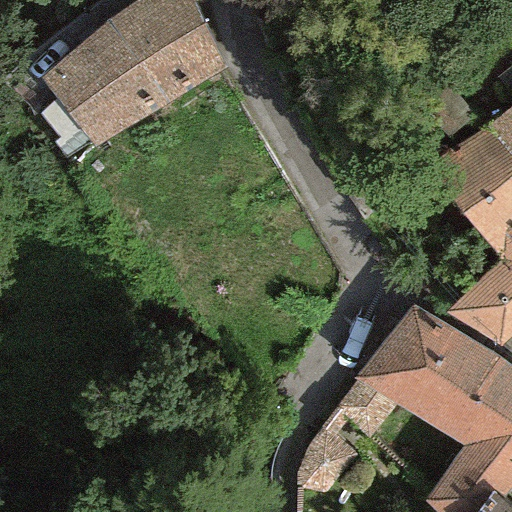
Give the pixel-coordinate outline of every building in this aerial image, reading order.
[(190,0),(137,0),(40,76),(88,145),(223,69),(190,0)] [(511,103),(424,172),(502,262),(511,253),(511,103)] [(499,348),(511,335),(511,253),(502,262),(444,313),(499,348)] [(511,367),(497,355),(411,303),(352,378),(356,381),(396,406),(460,448),(423,503),(433,511),(474,511),(491,492),(502,501),(511,481),(511,367)] [(322,494),(392,409),(396,406),(356,381),(319,431),(306,449),(295,472),(295,486),(322,494)] [(474,511),(511,511),(511,510),(502,501),(491,492),(474,511)]
